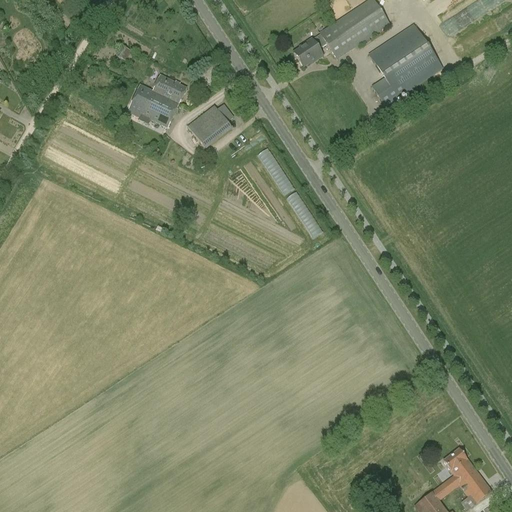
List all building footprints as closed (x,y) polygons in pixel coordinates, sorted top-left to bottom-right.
[(319,37),(312,42),(311,42),(300,50),(293,55),(303,69),(314,62),(315,63),(322,58),(318,51),(325,46),(336,62),(389,26),(372,0),(318,35),(319,37)] [(367,57),(383,80),(371,89),(384,109),(442,71),(413,27),(367,57)] [(126,64),(132,54),(121,47),(116,57),(126,64)] [(128,111),(127,115),(139,120),(139,122),(149,126),(151,122),(167,130),(186,90),(160,77),(152,93),(140,87),(128,111)] [(217,112),(214,108),(187,129),(204,152),(232,131),(227,124),(233,120),(223,107),(217,112)] [(268,149),(257,155),(283,196),(294,190),(268,149)] [(298,192),(287,198),(311,240),(322,234),(298,192)] [(442,462),(451,473),(450,474),(453,477),(431,494),(438,503),(458,488),(467,499),(460,505),(466,511),(468,511),(492,494),(467,460),(466,460),(458,450),(442,462)] [(413,507),(416,511),(426,511),(438,503),(431,494),(413,507)]
